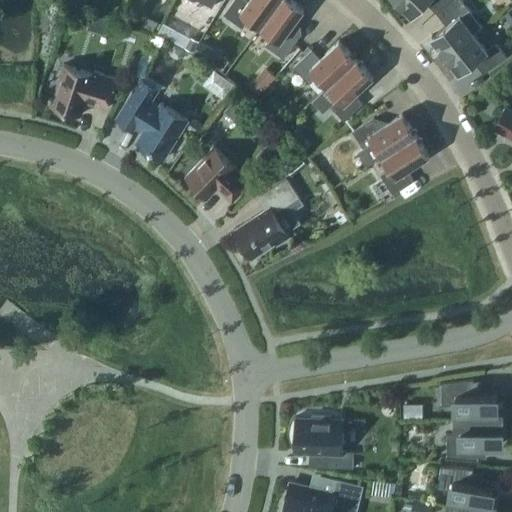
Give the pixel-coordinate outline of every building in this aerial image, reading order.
[(233,0),(224,13),(242,26),(250,15),(262,24),(280,0),(249,0),(248,0),(233,0)] [(305,8),(293,0),(280,0),(262,24),(274,33),(266,44),(284,57),(299,37),(289,29),(305,8)] [(398,0),(414,15),(414,14),(414,13),(426,0),(430,0),(440,10),(451,0),(398,0)] [(433,34),(431,35),(446,54),(474,32),(483,25),(470,8),(463,0),(451,0),(440,10),(448,20),(447,25),(433,35),(433,34)] [(511,25),(511,7),(503,14),(511,25)] [(474,32),(446,54),(460,73),(461,72),(461,71),(475,60),(479,60),(487,71),(507,57),(496,43),(487,49),(474,32)] [(193,51),(198,41),(190,37),(185,47),(193,51)] [(211,64),(219,51),(201,40),(193,52),(211,64)] [(320,73),(330,83),(357,58),(340,40),(321,58),(312,49),(294,66),(309,83),(320,73)] [(374,76),(357,58),(330,83),(347,101),(336,111),(345,120),(363,103),(355,94),(374,76)] [(107,108),(117,77),(95,70),(94,73),(64,64),(52,104),(55,105),(57,109),(63,111),(67,109),(82,114),(86,101),(107,108)] [(257,96),(276,75),(265,66),(255,78),(253,77),(245,86),(257,96)] [(222,97),(233,82),(214,69),(203,84),(222,97)] [(137,141),(164,158),(189,119),(162,102),(160,106),(151,100),(158,88),(142,78),(118,117),(142,133),(137,141)] [(511,110),(506,107),(495,127),(511,136),(511,110)] [(353,130),(364,148),(358,151),(368,165),(386,153),(417,134),(403,113),(381,127),(374,117),(353,130)] [(197,133),(202,125),(193,118),(188,126),(197,133)] [(417,134),(386,153),(394,166),(381,174),(393,193),(414,179),(408,169),(430,154),(417,134)] [(218,187),(233,201),(251,182),(236,168),(237,167),(215,146),(187,175),(209,197),(218,187)] [(268,175),(279,164),(267,153),(256,164),(268,175)] [(266,208),(235,229),(244,243),(243,247),(247,252),(251,253),(253,257),(276,242),(277,244),(290,236),(276,213),(300,198),(287,178),(259,197),(266,208)] [(503,402),(498,402),(498,394),(474,394),(474,378),(441,382),(441,383),(442,383),(442,404),(456,404),(456,419),(503,418),(503,402)] [(310,465),(354,467),(355,451),(343,451),(344,417),(343,417),(343,419),(332,419),(332,414),(313,413),(313,418),(297,418),(297,416),(296,416),(295,452),(296,452),(296,450),(310,451),(310,465)] [(503,443),(503,418),(456,419),(456,420),(462,420),(462,433),(448,433),(448,456),(447,456),(447,457),(480,459),(480,443),(503,443)] [(452,490),(450,504),(493,511),(495,511),(498,496),(493,495),(494,487),(471,483),(474,468),(441,465),(441,466),(442,466),(438,488),(452,490)] [(286,500),(284,500),(280,511),(356,511),(363,485),(338,479),(335,493),(291,482),(286,500)] [(394,496),(396,482),(374,479),(372,493),(394,496)]
